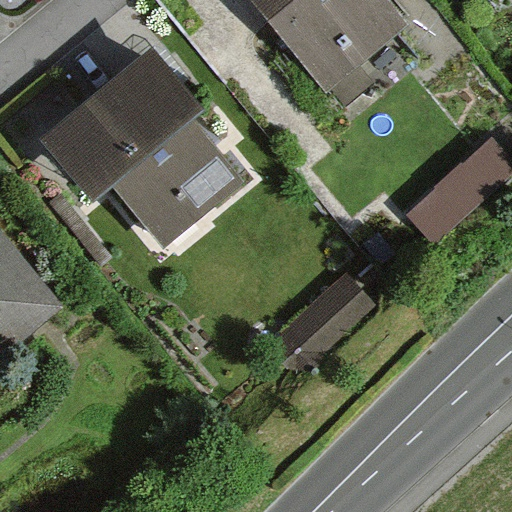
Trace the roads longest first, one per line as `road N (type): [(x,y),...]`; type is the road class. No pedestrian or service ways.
road 1 (secondary): [(511,345),(333,511)]
road 2 (residential): [(104,0),(0,84)]
